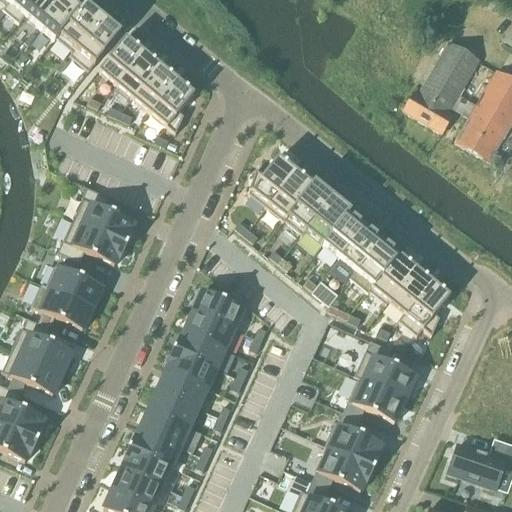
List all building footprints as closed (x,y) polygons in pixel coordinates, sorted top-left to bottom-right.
[(0,0),(0,6),(4,10),(5,11),(14,0),(0,0)] [(4,10),(1,14),(17,28),(24,21),(23,20),(39,0),(14,0),(5,11),(4,10)] [(39,0),(23,20),(24,21),(38,32),(64,0),(39,0)] [(69,0),(64,0),(38,32),(53,45),(55,43),(54,42),(81,10),(80,9),(69,0)] [(81,10),(54,42),(55,43),(71,56),(72,57),(100,23),(99,21),(99,20),(99,19),(86,9),(85,9),(84,9),(82,7),(80,9),(81,10)] [(71,56),(68,60),(87,76),(119,38),(116,36),(117,35),(116,35),(116,34),(104,23),(103,24),(103,23),(103,24),(102,24),(100,23),(72,57),(71,56)] [(511,25),(501,45),(511,51),(511,25)] [(124,42),(97,75),(115,89),(142,57),(137,53),(137,52),(135,50),(134,51),(124,42)] [(447,46),(417,98),(448,116),(451,112),(468,122),(475,109),(473,108),(473,109),(457,100),(478,64),(447,46)] [(142,57),(115,89),(131,103),(158,71),(153,66),(154,66),(151,64),(142,57)] [(158,71),(131,103),(148,117),(175,84),(170,80),(170,79),(168,77),(167,78),(158,71)] [(468,122),(453,146),(488,166),(511,124),(511,83),(496,73),(475,109),(468,122)] [(175,84),(148,117),(174,138),(182,121),(177,117),(192,99),(186,94),(187,93),(185,91),(184,92),(175,84)] [(413,96),(402,115),(440,137),(452,118),(448,116),(417,98),(413,96)] [(89,102),(85,109),(96,114),(100,107),(89,102)] [(109,111),(106,118),(117,123),(120,116),(109,111)] [(120,116),(117,123),(128,128),(131,121),(120,116)] [(156,140),(153,147),(164,152),(167,145),(156,140)] [(250,194),(247,198),(265,212),(294,176),(285,168),(283,166),(277,162),(262,180),(254,174),(248,192),(250,194)] [(294,176),(265,212),(282,227),(284,225),(283,224),(311,190),(310,189),(302,182),(302,181),(300,179),(299,180),(294,176)] [(311,190),(283,224),(284,225),(301,239),(304,235),(330,202),(312,187),(310,189),(311,190)] [(81,204),(72,225),(125,249),(132,233),(130,232),(133,226),(103,213),(108,202),(86,192),(80,204),(81,204)] [(330,202),(304,235),(321,249),(346,218),(347,219),(349,217),(330,202)] [(346,218),(321,249),(338,263),(363,232),(347,219),(346,218)] [(61,245),(56,257),(66,262),(78,267),(83,256),(113,270),(116,264),(118,265),(125,249),(72,225),(63,245),(61,245)] [(238,226),(233,232),(242,240),(247,234),(238,226)] [(363,232),(338,263),(354,276),(355,276),(380,246),(363,232)] [(247,234),(242,240),(251,248),(257,242),(247,234)] [(354,276),(348,283),(366,298),(368,296),(367,296),(397,259),(380,246),(355,276),(354,276)] [(272,254),(267,261),(277,268),(282,262),(272,254)] [(397,259),(367,296),(368,296),(385,310),(388,306),(387,305),(413,273),(408,269),(409,268),(406,266),(406,267),(397,259)] [(45,290),(44,291),(93,313),(95,309),(95,308),(99,298),(98,297),(101,290),(73,278),(78,267),(66,262),(61,272),(54,269),(45,290)] [(282,262),(277,268),(286,276),(291,269),(282,262)] [(413,273),(387,305),(388,306),(403,318),(404,319),(430,286),(425,282),(426,281),(423,280),(413,273)] [(307,282),(302,288),(311,296),(316,290),(307,282)] [(316,290),(311,296),(328,310),(336,300),(319,286),(316,290)] [(403,318),(397,326),(415,341),(421,333),(430,340),(438,323),(433,319),(448,301),(442,296),(442,295),(440,293),(439,294),(430,286),(404,319),(403,318)] [(40,288),(30,311),(41,316),(36,327),(49,333),(53,322),(81,334),(84,327),(86,328),(90,318),(91,318),(93,313),(44,291),(45,290),(40,288)] [(202,294),(192,315),(232,334),(242,313),(202,294)] [(338,313),(334,320),(345,325),(349,318),(338,313)] [(192,315),(183,335),(223,353),(232,334),(192,315)] [(349,318),(345,325),(356,330),(360,323),(349,318)] [(20,333),(10,354),(63,379),(65,374),(70,363),(68,363),(71,356),(44,343),(49,333),(36,327),(26,322),(21,333),(20,333)] [(378,331),(375,339),(386,344),(389,336),(378,331)] [(257,332),(252,343),(260,346),(265,335),(257,332)] [(178,341),(172,354),(214,373),(223,353),(183,335),(180,342),(178,341)] [(252,343),(247,354),(255,357),(260,346),(252,343)] [(394,343),(391,350),(402,356),(405,348),(394,343)] [(364,356),(352,381),(357,383),(357,382),(406,404),(408,399),(407,399),(412,389),(411,388),(414,379),(385,366),(390,355),(369,345),(364,356)] [(10,354),(0,376),(11,381),(6,392),(19,398),(24,387),(51,400),(54,393),(56,394),(61,383),(63,379),(10,354)] [(168,367),(165,374),(206,392),(214,373),(172,354),(166,366),(168,367)] [(240,371),(235,382),(242,385),(247,374),(240,371)] [(165,374),(156,394),(197,412),(206,392),(165,374)] [(235,382),(229,393),(237,396),(242,385),(235,382)] [(346,406),(341,417),(358,424),(363,414),(393,427),(397,418),(398,419),(403,409),(404,409),(406,404),(357,382),(357,383),(346,406)] [(0,428),(36,445),(43,429),(41,428),(43,422),(14,409),(19,398),(6,392),(0,389),(0,428)] [(156,394),(147,413),(188,432),(197,412),(156,394)] [(222,410),(217,421),(224,425),(229,414),(222,410)] [(147,413),(138,433),(179,451),(188,432),(147,413)] [(334,427),(323,452),(327,454),(327,453),(372,473),(379,457),(377,456),(381,448),(353,435),(358,424),(341,417),(336,428),(334,427)] [(217,421),(212,432),(219,436),(224,425),(217,421)] [(0,455),(24,466),(26,460),(29,461),(36,445),(0,428),(0,455)] [(133,439),(127,452),(170,471),(179,451),(138,433),(135,440),(133,439)] [(455,449),(445,478),(493,494),(502,467),(511,470),(511,450),(494,444),(488,461),(455,449)] [(204,450),(199,461),(206,464),(211,453),(204,450)] [(124,466),(121,472),(161,491),(170,471),(127,452),(121,465),(124,466)] [(315,476),(310,487),(326,494),(331,483),(359,496),(363,487),(365,488),(372,473),(327,453),(327,454),(317,477),(315,476)] [(199,461),(194,472),(201,475),(206,464),(199,461)] [(121,472),(112,492),(152,510),(161,491),(121,472)] [(300,495),(292,511),(336,511),(321,505),(326,494),(310,487),(305,498),(300,495)] [(186,489),(181,500),(188,503),(193,492),(186,489)] [(112,492),(102,511),(151,511),(152,510),(112,492)] [(181,500),(176,511),(178,511),(184,511),(188,503),(181,500)]
